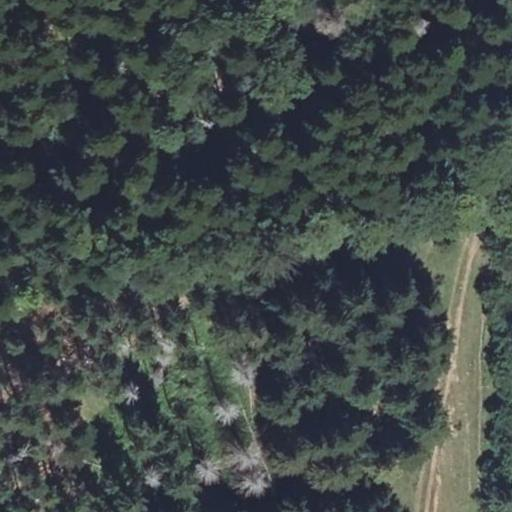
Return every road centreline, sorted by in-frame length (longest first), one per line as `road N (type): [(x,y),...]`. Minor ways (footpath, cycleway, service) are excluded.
road 1 (track): [(409,511),(418,416),(487,125)]
road 2 (track): [(71,511),(78,363)]
